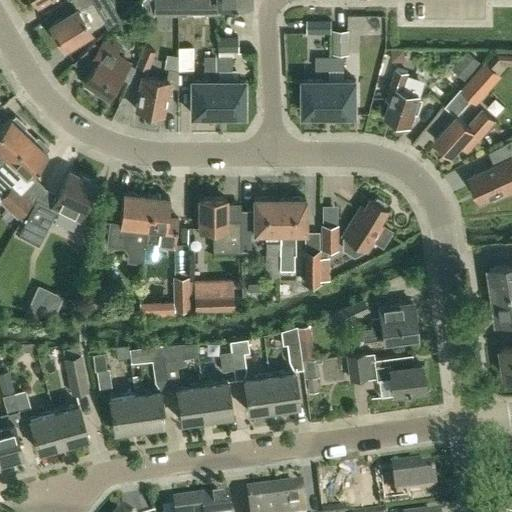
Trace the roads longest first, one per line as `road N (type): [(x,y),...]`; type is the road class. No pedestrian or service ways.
road 1 (residential): [(50,502),(108,477),(467,423)]
road 2 (residential): [(467,423),(445,255),(428,191),(375,157),(275,154)]
road 3 (residential): [(275,154),(157,158),(83,136),(44,100),(0,30)]
road 4 (residential): [(275,154),(266,17),(274,0)]
